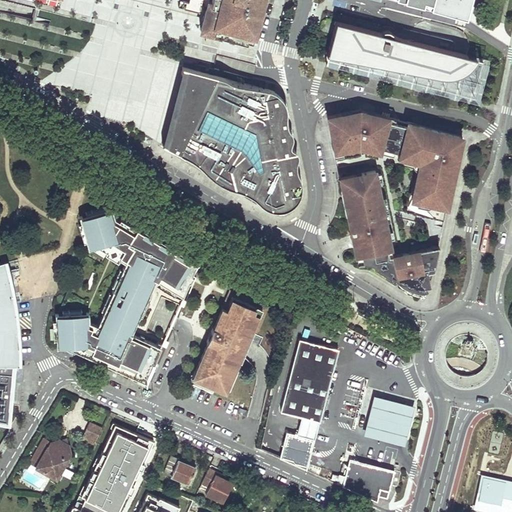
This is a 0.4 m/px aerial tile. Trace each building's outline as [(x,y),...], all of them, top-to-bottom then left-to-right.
[(208,0),(205,13),(200,30),(220,35),(252,42),(262,0),(208,0)] [(413,0),(470,14),(473,0),(413,0)] [(476,59),(477,57),(472,56),(402,38),(401,38),(399,37),(398,37),(397,36),(396,36),(395,35),(394,34),(393,33),(392,32),(391,31),(390,31),(389,30),(387,30),(386,30),(385,30),(384,31),(382,31),(381,32),(380,32),(336,21),(332,34),(327,56),(440,76),(443,76),(445,77),(447,77),(450,76),(452,76),(454,76),(456,75),(459,74),(461,73),(463,72),(465,71),(467,70),(468,68),(470,67),(472,65),(473,63),(474,61),(476,59)] [(225,73),(187,64),(176,103),(166,140),(179,146),(190,151),(200,158),(206,163),(212,169),(217,174),(225,179),(234,183),(245,187),(254,191),(262,195),(268,201),(276,205),(284,205),(291,204),(297,201),(304,193),(306,181),(304,172),(302,167),(301,158),(302,153),(301,149),(298,145),(296,142),(297,137),(299,132),(295,127),(292,120),(292,114),(293,106),(289,97),(282,89),(277,87),(238,79),(225,73)] [(360,109),(328,116),(337,161),(350,159),(348,149),(360,146),(358,139),(364,136),(366,138),(365,145),(365,146),(365,148),(380,151),(381,147),(400,152),(407,154),(406,158),(413,159),(414,155),(421,157),(420,161),(420,163),(424,164),(423,170),(418,169),(414,188),(418,189),(415,199),(442,206),(445,195),(449,196),(453,178),(450,177),(453,163),(456,164),(460,150),(463,136),(426,126),(383,115),(360,109)] [(358,139),(360,146),(365,146),(365,145),(366,138),(364,136),(358,139)] [(397,283),(399,286),(408,284),(411,285),(414,285),(417,286),(418,286),(421,286),(423,286),(425,286),(426,286),(429,285),(430,284),(429,281),(431,280),(435,263),(432,247),(409,251),(409,252),(402,254),(402,253),(393,254),(389,255),(388,250),(392,249),(375,170),(361,173),(362,176),(357,177),(357,174),(353,174),(351,165),(338,167),(343,192),(346,191),(351,214),(348,214),(356,256),(362,255),(363,262),(364,262),(367,263),(371,264),(374,265),(376,266),(376,267),(375,266),(374,267),(376,268),(391,277),(392,277),(391,276),(392,276),(393,277),(395,280),(396,281),(397,283)] [(86,215),(104,209),(103,204),(85,210),(86,215)] [(179,252),(120,216),(118,218),(111,214),(109,208),(104,209),(86,215),(81,216),(83,221),(88,239),(89,244),(94,243),(105,249),(104,251),(117,260),(119,257),(124,260),(126,258),(130,261),(128,267),(125,266),(124,269),(123,270),(116,286),(113,293),(106,310),(101,320),(101,321),(103,322),(100,328),(96,326),(97,323),(86,318),(85,313),(81,313),(62,314),(57,314),(57,319),(57,320),(58,338),(58,343),(63,343),(74,348),(74,349),(89,355),(90,353),(99,357),(98,359),(116,367),(117,365),(121,367),(120,369),(137,376),(137,374),(145,377),(152,361),(154,362),(160,347),(154,345),(155,342),(143,336),(142,339),(137,337),(138,334),(131,331),(139,314),(141,315),(151,293),(149,292),(155,278),(161,281),(162,279),(167,282),(166,284),(172,287),(173,285),(184,291),(195,265),(178,254),(179,252)] [(83,221),(77,222),(83,241),(88,239),(83,221)] [(0,424),(6,426),(13,383),(16,367),(15,349),(21,349),(21,347),(19,321),(17,303),(11,279),(5,281),(4,275),(1,264),(0,260),(0,424)] [(11,279),(7,262),(1,264),(4,275),(5,281),(11,279)] [(119,267),(111,284),(116,286),(123,270),(124,269),(119,267)] [(408,284),(399,286),(400,286),(403,290),(407,293),(411,295),(413,296),(416,297),(421,298),(422,298),(421,295),(423,296),(423,293),(425,293),(424,290),(426,290),(425,286),(423,286),(421,286),(418,286),(417,286),(414,285),(411,285),(408,284)] [(240,294),(230,290),(226,300),(240,294)] [(108,291),(100,308),(106,310),(113,293),(108,291)] [(268,306),(240,294),(226,300),(214,328),(213,327),(207,341),(208,342),(193,377),(226,391),(244,348),(248,340),(245,336),(257,330),(268,306)] [(320,420),(322,412),(324,405),(326,397),(339,348),(300,338),(281,409),(302,415),(320,420)] [(405,444),(415,405),(374,394),(365,433),(405,444)] [(320,420),(302,415),(298,436),(315,440),(320,420)] [(94,443),(102,427),(91,422),(83,438),(94,443)] [(315,440),(298,436),(288,434),(281,460),(307,473),(315,440)] [(60,439),(51,442),(44,438),(32,458),(39,462),(36,467),(56,478),(71,452),(68,444),(60,439)] [(182,462),(182,463),(178,462),(179,459),(171,455),(164,473),(187,484),(195,468),(182,462)] [(388,497),(392,483),(395,469),(383,466),(350,457),(343,485),(378,501),(379,495),(388,497)] [(39,462),(32,458),(29,463),(36,467),(39,462)] [(223,502),(228,492),(232,483),(220,477),(222,474),(209,468),(202,483),(209,486),(205,493),(223,502)] [(511,511),(511,482),(483,476),(477,508),(497,511),(511,511)] [(102,511),(124,511),(131,495),(89,478),(75,511),(76,511),(87,511),(90,507),(102,511)] [(172,511),(187,511),(193,499),(177,493),(170,511),(172,511)]
